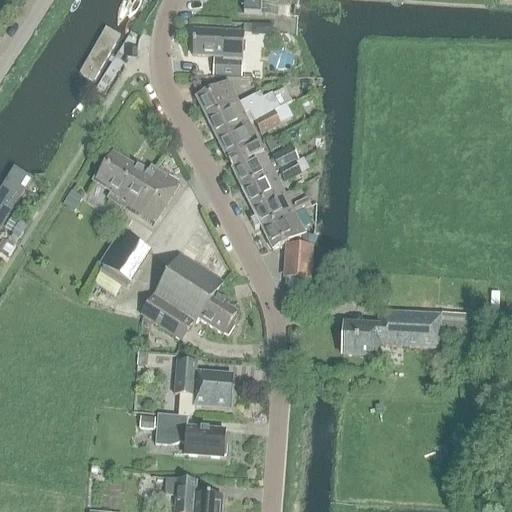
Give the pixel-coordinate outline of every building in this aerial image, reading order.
[(244,0),(243,16),(259,17),(260,0),(244,0)] [(131,33),(112,21),(75,80),(95,91),(131,33)] [(273,24),(252,23),(251,34),(272,35),(273,24)] [(213,59),(212,78),(242,80),(243,47),(235,47),(235,34),(192,32),(191,58),(213,59)] [(136,58),(137,48),(127,47),(126,57),(136,58)] [(205,121),(237,104),(227,85),(195,101),(205,121)] [(260,93),(237,104),(205,121),(215,142),(247,126),(241,113),(247,110),(253,123),(272,113),(272,114),(290,105),(287,99),(277,104),(272,95),(263,99),(260,93)] [(279,126),(272,114),(272,113),(253,123),(260,136),(279,126)] [(226,163),(258,147),(247,126),(215,142),(226,163)] [(277,148),(273,140),(264,144),(268,153),(277,148)] [(279,172),(293,165),(297,164),(290,150),(272,159),(279,172)] [(230,171),(240,191),(272,175),(262,155),(230,171)] [(133,170),(114,158),(103,176),(100,174),(96,182),(98,183),(98,185),(111,194),(108,200),(154,228),(180,185),(152,168),(149,173),(136,166),(133,170)] [(298,176),(293,165),(279,172),(284,183),(298,176)] [(240,191),(250,211),(282,195),(272,175),(240,191)] [(82,199),(71,192),(62,207),(73,213),(82,199)] [(290,210),(282,195),(250,211),(260,231),(292,215),(293,217),(310,209),(306,200),(294,206),(295,208),(290,210)] [(303,236),(293,217),(292,215),(260,231),(271,252),(303,236)] [(19,239),(27,226),(20,222),(12,235),(19,239)] [(97,283),(127,297),(151,245),(121,231),(97,283)] [(0,252),(8,258),(14,249),(2,241),(0,245),(0,252)] [(287,248),(285,280),(306,282),(308,249),(287,248)] [(223,285),(179,257),(142,316),(182,342),(193,325),(196,328),(199,323),(221,337),(237,314),(226,307),(228,304),(216,296),(223,285)] [(438,318),(377,314),(376,328),(344,326),(342,358),(377,360),(378,349),(436,352),(436,349),(438,330),(438,318)] [(438,330),(436,349),(464,351),(466,332),(438,330)] [(196,364),(177,362),(175,381),(174,397),(178,398),(176,416),(188,418),(193,413),(193,409),(194,407),(229,410),(232,377),(197,374),(195,373),(196,367),(196,364)] [(189,419),(158,416),(156,435),(155,447),(170,448),(181,444),(185,445),(184,457),(226,461),(228,443),(226,442),(226,434),(188,430),(189,419)] [(155,418),(140,417),(139,429),(154,430),(155,418)] [(196,484),(167,482),(166,497),(177,498),(175,511),(220,511),(222,499),(195,496),(196,484)]
